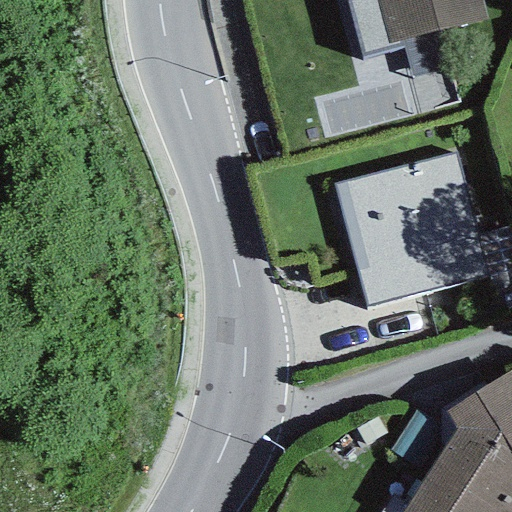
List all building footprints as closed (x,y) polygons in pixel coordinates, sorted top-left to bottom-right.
[(483,0),(378,0),(389,40),(488,19),(483,0)] [(366,304),(488,271),(455,150),(334,183),(356,266),(366,304)] [(400,509),(403,511),(511,511),(511,370),(444,410),(458,425),(400,509)] [(438,421),(417,408),(388,451),(417,469),(439,437),(438,421)] [(363,444),(351,429),(335,443),(347,457),(363,444)]
